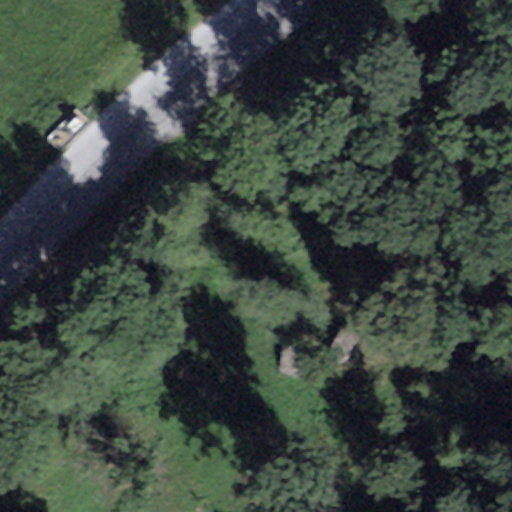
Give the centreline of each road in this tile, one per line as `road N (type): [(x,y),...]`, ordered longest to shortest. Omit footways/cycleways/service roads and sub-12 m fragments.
road 1 (track): [(511,49),(409,35),(339,76),(241,196),(180,224),(119,229),(50,189)]
road 2 (tertiary): [(261,0),(123,110),(0,244)]
